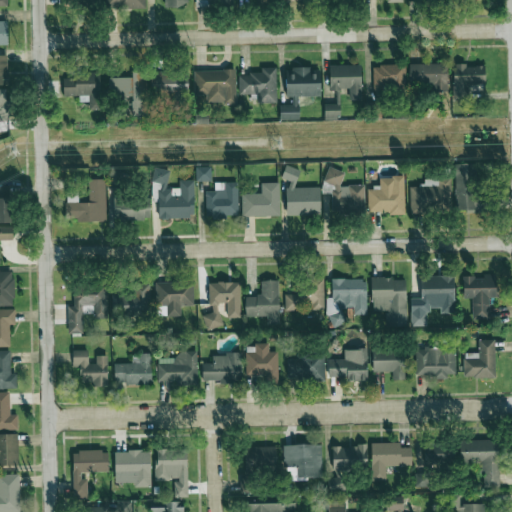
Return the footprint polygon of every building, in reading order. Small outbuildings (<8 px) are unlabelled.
[(110,0),(111,0),(108,0),(106,0),(106,8),(145,9),(144,0),(110,0)] [(0,44),(8,45),(7,21),(0,20),(0,44)] [(0,85),(8,85),(7,55),(0,54),(0,85)] [(446,63),(409,64),(409,86),(431,85),(431,92),(447,91),(446,63)] [(361,64),(328,65),(329,90),(348,89),(349,100),(362,99),(361,64)] [(405,89),(405,64),(373,65),(373,90),(405,89)] [(468,100),(469,83),(485,84),(485,65),(453,64),(452,100),(468,100)] [(277,103),(276,67),(260,67),(260,73),(238,73),(239,95),(256,94),(257,104),(277,103)] [(320,96),(320,70),(312,71),(312,68),(285,68),(285,97),(291,97),(292,104),(282,104),(282,119),(299,119),(298,96),(320,96)] [(235,103),(235,69),(194,70),(194,95),(206,94),(206,103),(235,103)] [(107,77),(108,98),(130,98),(130,117),(147,117),(146,70),(132,71),(132,77),(107,77)] [(187,70),(150,71),(151,97),(172,97),(172,104),(188,104),(187,70)] [(63,96),(79,96),(79,102),(88,102),(88,110),(100,109),(99,72),(62,73),(63,96)] [(0,121),(8,121),(7,89),(0,88),(0,121)] [(324,120),(340,119),(339,104),(324,104),(324,120)] [(479,163),(454,164),(456,213),(481,212),(479,163)] [(211,166),(196,167),(196,181),(211,181),(211,166)] [(158,218),(194,217),(193,179),(179,180),(179,188),(168,188),(167,169),(153,169),(153,186),(157,186),(158,218)] [(364,185),(342,185),(342,169),(325,169),(325,187),(331,187),(332,211),(365,211),(364,185)] [(404,213),(404,176),(379,177),(379,189),(367,190),(367,213),(404,213)] [(410,186),(409,211),(450,212),(450,178),(423,178),(423,186),(410,186)] [(105,221),(105,179),(88,179),(88,202),(78,202),(78,191),(67,191),(67,216),(78,215),(78,221),(105,221)] [(206,216),(238,216),(237,181),(214,182),(215,191),(205,191),(206,216)] [(279,216),(279,182),(261,183),(261,193),(241,193),(242,216),(279,216)] [(0,222),(11,222),(10,186),(0,186),(0,222)] [(150,219),(149,192),(112,193),(113,220),(150,219)] [(0,240),(12,240),(12,226),(0,226),(0,240)] [(0,304),(14,304),(13,271),(0,271),(0,304)] [(463,298),(472,298),(472,319),(489,318),(489,297),(496,297),(496,273),(482,274),(482,276),(462,277),(463,298)] [(420,275),(421,298),(411,298),(411,326),(428,326),(428,302),(440,302),(440,313),(455,313),(454,275),(420,275)] [(405,278),(371,278),(372,311),(388,310),(388,325),(407,325),(405,278)] [(367,314),(366,279),(331,279),(331,297),(327,297),(328,326),(344,326),(343,308),(353,308),(354,314),(367,314)] [(245,296),(245,316),(266,316),(266,324),(278,324),(279,280),(261,280),(261,296),(245,296)] [(323,309),(323,281),(296,281),(296,294),(285,294),(285,310),(309,310),(309,309),(323,309)] [(181,305),(194,305),(193,282),(155,284),(156,316),(181,315),(181,305)] [(240,282),(209,282),(209,297),(213,312),(202,315),(206,329),(208,329),(223,325),(217,306),(217,303),(227,302),(227,317),(240,317),(240,282)] [(149,318),(150,284),(133,284),(132,293),(112,293),(111,317),(149,318)] [(107,285),(73,286),(73,306),(67,306),(68,333),(82,333),(82,314),(93,313),(93,318),(108,318),(107,285)] [(0,346),(10,347),(9,324),(15,324),(15,309),(0,309),(0,346)] [(495,377),(494,339),(478,339),(478,352),(463,352),(464,377),(495,377)] [(278,377),(277,351),(268,351),(268,344),(245,344),(245,377),(278,377)] [(328,360),(328,377),(347,376),(347,381),(367,380),(366,348),(344,349),(344,359),(328,360)] [(455,376),(455,348),(416,348),(415,374),(436,374),(435,376),(455,376)] [(392,371),(392,379),(404,379),(403,349),(372,349),(372,372),(392,371)] [(0,388),(16,388),(16,373),(11,373),(10,350),(0,350),(0,388)] [(72,350),(72,367),(80,367),(81,382),(93,382),(93,386),(107,386),(107,355),(95,355),(96,364),(88,364),(87,350),(72,350)] [(241,353),(212,354),(212,363),(202,363),(202,382),(241,381),(241,353)] [(197,382),(197,354),(157,355),(157,383),(197,382)] [(151,383),(151,355),(131,355),(131,363),(114,363),(114,383),(151,383)] [(286,379),(324,380),(324,358),(286,357),(286,379)] [(0,429),(18,429),(17,414),(10,414),(9,392),(0,391),(0,429)] [(0,465),(18,465),(17,433),(0,433),(0,465)] [(498,440),(459,440),(459,463),(481,463),(481,487),(499,487),(498,440)] [(371,480),(385,480),(385,465),(411,465),(411,447),(400,447),(400,442),(370,443),(371,480)] [(424,461),(453,462),(454,443),(425,442),(424,461)] [(322,479),(321,444),(282,444),(282,469),(290,469),(290,479),(322,479)] [(367,445),(332,445),(332,478),(328,478),(328,491),(345,491),(345,468),(366,468),(367,445)] [(276,464),(275,446),(243,447),(244,465),(276,464)] [(187,497),(186,449),(155,450),(155,480),(173,480),(174,497),(187,497)] [(108,471),(108,450),(72,451),(73,498),(87,498),(87,479),(81,479),(81,472),(108,471)] [(115,483),(134,482),(134,487),(150,486),(150,451),(114,451),(115,483)] [(239,491),(255,494),(259,471),(243,469),(239,491)] [(19,511),(19,473),(0,473),(0,511),(19,511)] [(484,511),(484,503),(459,504),(459,495),(455,495),(455,511),(484,511)] [(402,497),(386,497),(386,510),(403,509),(402,497)] [(181,511),(182,501),(150,501),(150,511),(181,511)] [(344,511),(345,502),(329,502),(328,511),(344,511)] [(294,511),(294,503),(246,503),(246,511),(294,511)]
